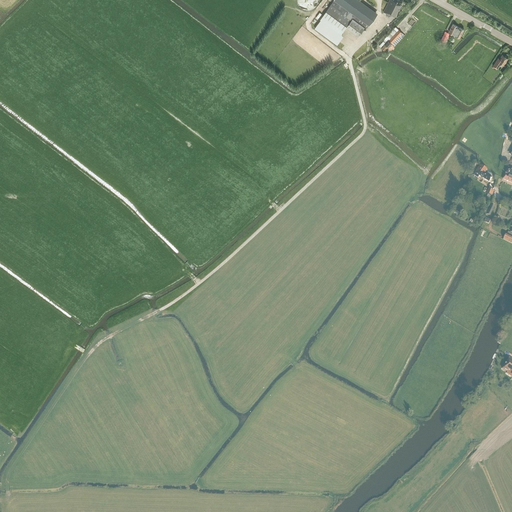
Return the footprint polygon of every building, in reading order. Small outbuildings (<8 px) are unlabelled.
[(303,9),(309,9),(314,5),(315,0),(295,0),(296,1),(298,6),(303,9)] [(334,0),(330,6),(320,19),(321,20),(317,26),(339,42),(344,36),(341,35),(344,30),(354,37),(356,34),(359,36),(365,29),(366,29),(374,18),(349,0),(334,0)] [(400,5),(402,0),(389,0),(383,12),(391,16),(391,15),(395,17),(401,5),(400,5)] [(449,32),(452,34),(460,38),(464,29),(453,24),(449,32)] [(405,35),(399,30),(396,27),(385,39),(388,41),(382,48),(384,51),(388,47),(391,50),(405,35)] [(508,58),(503,55),(500,59),(498,58),(493,66),(497,69),(500,63),(503,65),(508,58)] [(511,68),(508,65),(502,73),(506,75),(511,68)] [(480,165),(474,173),(475,174),(474,175),(478,178),(479,176),(489,183),(492,178),(485,173),(487,170),(480,165)] [(511,176),(511,177),(511,176),(511,177),(505,174),(503,179),(511,183),(511,176)] [(511,244),(511,234),(508,232),(506,235),(503,240),(511,244)] [(511,359),(510,358),(502,369),(507,373),(507,374),(511,377),(511,359)]
